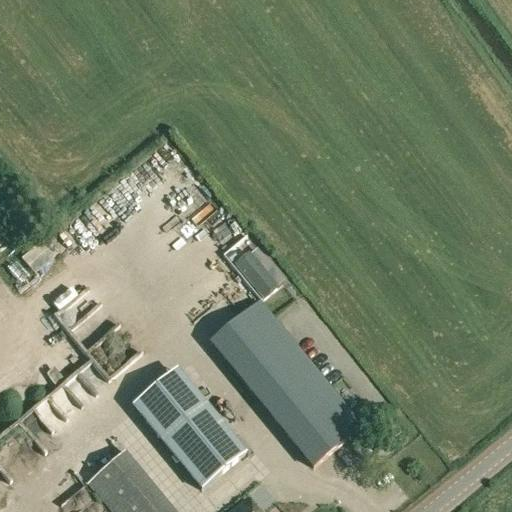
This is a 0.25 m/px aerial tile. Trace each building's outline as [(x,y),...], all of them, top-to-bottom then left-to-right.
[(235,252),(253,239),(244,228),(227,241),(235,252)] [(42,275),(64,255),(48,238),(26,258),(42,275)] [(232,252),(226,257),(231,264),(237,259),(232,252)] [(277,290),(249,256),(236,266),(264,300),(277,290)] [(187,320),(312,471),(363,429),(240,278),(187,320)] [(80,319),(97,307),(89,295),(72,306),(80,319)] [(69,336),(82,328),(72,311),(59,318),(69,336)] [(131,408),(199,492),(244,455),(176,371),(131,408)] [(111,389),(119,402),(131,394),(122,382),(111,389)] [(111,394),(81,407),(91,430),(121,417),(111,394)] [(71,428),(59,435),(74,460),(86,454),(71,428)] [(87,485),(108,511),(173,511),(125,453),(87,485)] [(231,511),(255,511),(246,500),(231,511)]
